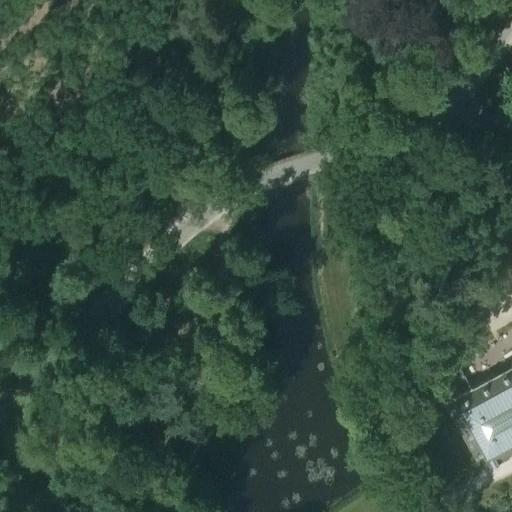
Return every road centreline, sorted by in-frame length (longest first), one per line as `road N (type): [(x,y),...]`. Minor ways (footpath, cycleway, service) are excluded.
road 1 (unclassified): [(0,411),(230,194)]
road 2 (unclassified): [(315,162),(435,104),(511,23)]
